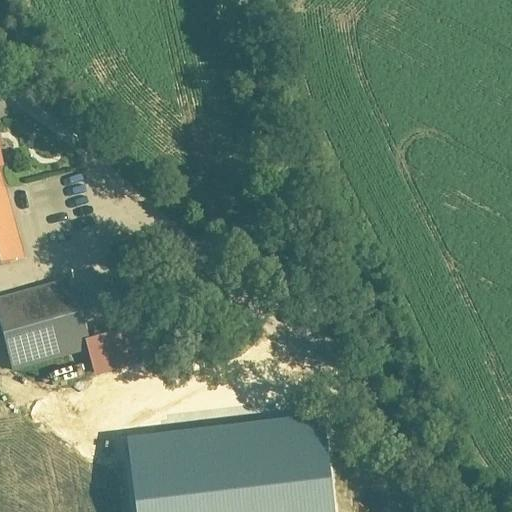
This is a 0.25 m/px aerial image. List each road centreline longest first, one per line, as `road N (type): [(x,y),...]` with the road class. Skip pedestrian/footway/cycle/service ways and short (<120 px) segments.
road 1 (residential): [(330,368),(183,235),(0,88)]
road 2 (residential): [(330,368),(250,0)]
road 3 (residential): [(492,511),(330,368)]
